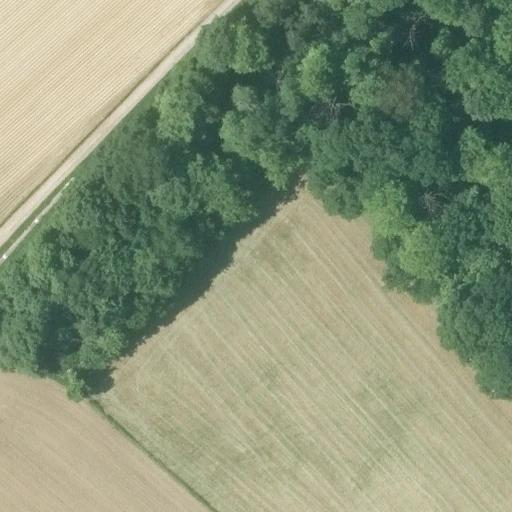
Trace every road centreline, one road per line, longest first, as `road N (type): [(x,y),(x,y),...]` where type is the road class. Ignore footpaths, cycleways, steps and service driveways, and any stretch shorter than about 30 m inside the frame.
road 1 (track): [(0,245),(232,0)]
road 2 (track): [(417,120),(429,87),(507,0)]
